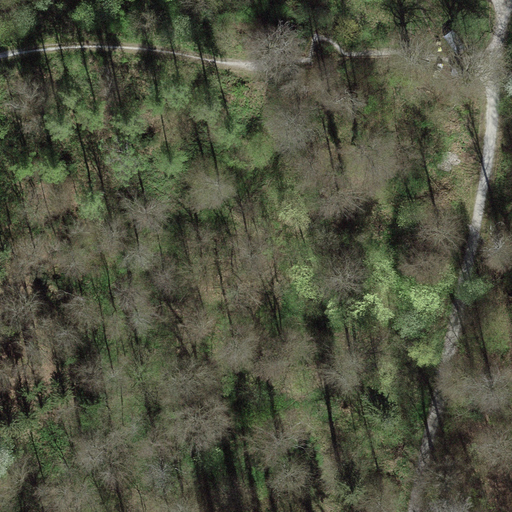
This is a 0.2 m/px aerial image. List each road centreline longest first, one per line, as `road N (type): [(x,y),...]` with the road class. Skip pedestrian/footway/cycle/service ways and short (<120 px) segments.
road 1 (track): [(493,70),(481,185),(413,511)]
road 2 (track): [(276,59),(227,62),(77,44),(0,56)]
